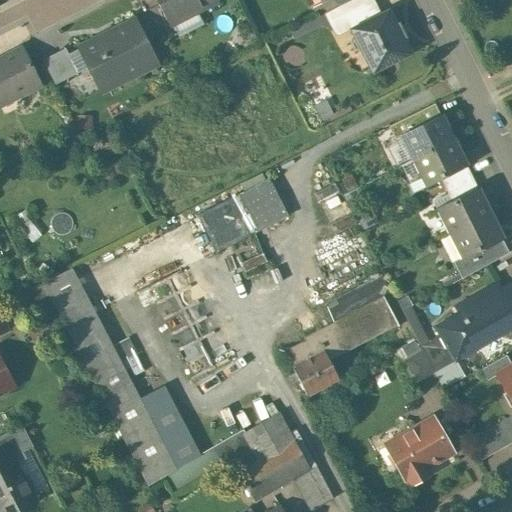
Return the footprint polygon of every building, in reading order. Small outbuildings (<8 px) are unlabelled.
[(157,0),(170,24),(215,1),(214,0),(157,0)] [(343,3),(325,13),(334,31),(352,21),(343,3)] [(387,11),(350,29),(371,72),(409,53),(402,39),(403,38),(402,34),(398,27),(396,24),(394,25),(387,11)] [(133,20),(78,47),(79,48),(67,53),(70,60),(82,54),(100,91),(155,64),(133,20)] [(0,57),(0,104),(40,84),(21,47),(0,57)] [(64,48),(41,59),(54,84),(77,72),(67,53),(64,48)] [(433,103),(387,126),(394,140),(400,138),(398,135),(439,115),(433,103)] [(439,115),(398,135),(400,138),(411,161),(454,140),(441,114),(439,115)] [(454,140),(411,161),(424,187),(439,179),(466,166),(467,166),(454,140)] [(466,166),(439,179),(445,190),(471,177),(466,166)] [(471,177),(445,190),(450,201),(476,188),(471,177)] [(268,181),(198,217),(215,250),(285,215),(268,181)] [(450,201),(435,208),(447,234),(490,213),(477,187),(476,188),(450,201)] [(490,213),(447,234),(460,259),(460,260),(501,240),(503,239),(490,213)] [(501,240),(460,260),(460,259),(453,262),(461,278),(508,253),(501,240)] [(174,468),(70,268),(41,283),(146,485),(162,476),(175,469),(174,468)] [(380,281),(324,311),(331,322),(332,323),(382,297),(387,294),(380,281)] [(511,283),(501,290),(511,309),(511,283)] [(457,314),(434,326),(439,334),(454,361),(511,327),(511,309),(501,290),(483,299),(480,293),(469,299),(468,298),(453,307),(457,314)] [(331,322),(311,333),(313,336),(303,341),(312,358),(323,353),(327,362),(336,357),(334,353),(394,320),(382,297),(332,323),(331,322)] [(439,334),(419,346),(420,349),(421,349),(433,372),(454,361),(439,334)] [(303,341),(287,349),(296,367),(312,358),(303,341)] [(420,349),(398,362),(398,361),(397,362),(411,385),(412,385),(411,384),(433,372),(421,349),(420,349)] [(296,367),(291,369),(308,401),(325,392),(322,387),(336,379),(327,362),(323,353),(312,358),(296,367)] [(511,365),(496,374),(511,401),(511,365)] [(277,412),(243,432),(242,429),(174,468),(175,469),(162,476),(170,491),(223,460),(231,475),(240,470),(239,469),(292,441),(277,412)] [(430,420),(413,429),(408,421),(398,427),(396,424),(391,426),(398,438),(382,446),(384,450),(400,478),(404,480),(408,485),(426,475),(422,469),(449,453),(430,420)] [(21,425),(0,435),(0,463),(2,467),(13,461),(14,463),(24,458),(21,451),(32,446),(21,425)] [(292,441),(239,469),(240,470),(254,497),(288,478),(307,468),(292,441)] [(400,478),(384,450),(373,455),(389,484),(400,478)] [(2,467),(0,468),(0,511),(11,511),(33,501),(28,491),(32,489),(25,476),(21,478),(14,463),(13,461),(2,467)] [(307,468),(288,478),(307,511),(330,499),(312,465),(307,468)]
